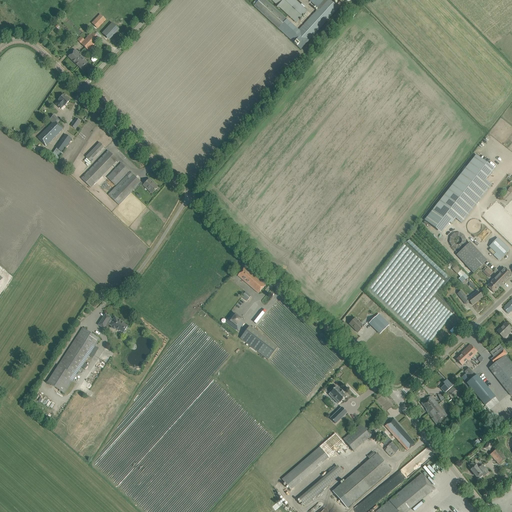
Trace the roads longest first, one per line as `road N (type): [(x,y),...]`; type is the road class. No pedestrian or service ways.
road 1 (unclassified): [(396,398),(190,195)]
road 2 (unclassified): [(396,398),(511,290)]
road 3 (unclassified): [(190,195),(80,89)]
road 4 (unclassified): [(487,511),(396,398)]
road 5 (residential): [(118,297),(190,195)]
road 6 (unclassified): [(80,89),(163,0)]
